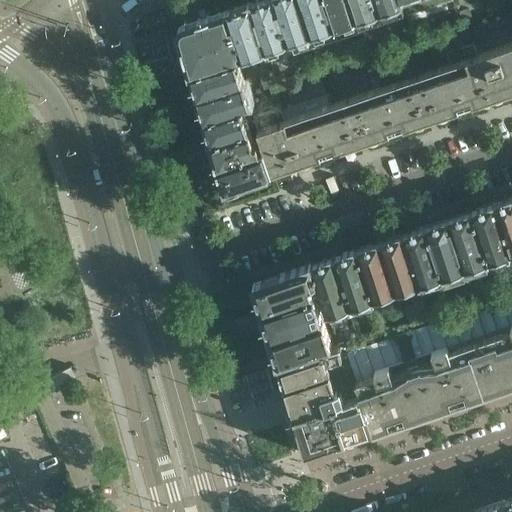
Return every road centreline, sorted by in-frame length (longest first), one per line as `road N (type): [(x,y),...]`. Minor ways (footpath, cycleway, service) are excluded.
road 1 (secondary): [(0,46),(44,84),(71,127),(178,511)]
road 2 (residential): [(144,274),(511,150)]
road 3 (secondary): [(144,274),(105,132),(106,68),(92,12)]
road 4 (secondary): [(241,511),(216,439),(174,381),(144,274)]
road 5 (residential): [(300,511),(511,440)]
